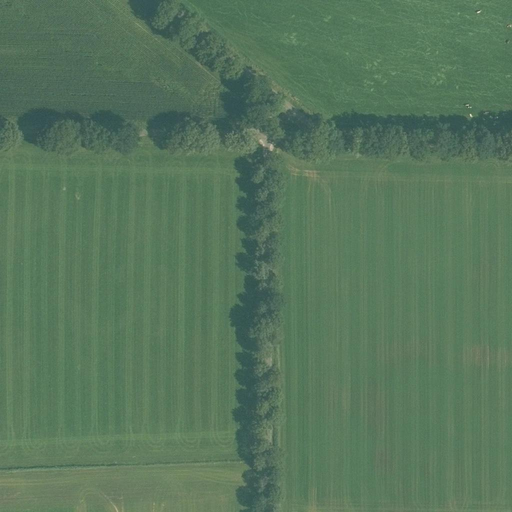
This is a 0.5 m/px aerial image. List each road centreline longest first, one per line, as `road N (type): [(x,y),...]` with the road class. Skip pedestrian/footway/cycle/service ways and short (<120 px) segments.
road 1 (unclassified): [(265,511),(266,134)]
road 2 (unclassified): [(266,134),(0,127)]
road 3 (unclassified): [(511,139),(330,136)]
road 4 (unclassified): [(265,82),(165,0)]
